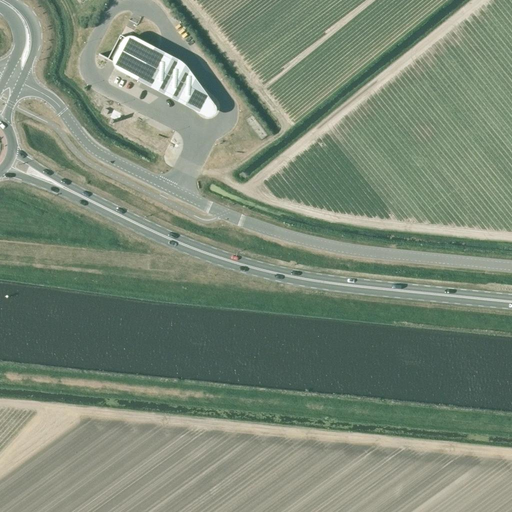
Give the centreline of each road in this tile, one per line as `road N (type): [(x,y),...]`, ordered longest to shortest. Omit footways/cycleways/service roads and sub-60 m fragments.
road 1 (unclassified): [(14,79),(56,103),(99,154),(251,225),(342,250),(511,267)]
road 2 (primary): [(511,302),(246,266),(53,184)]
